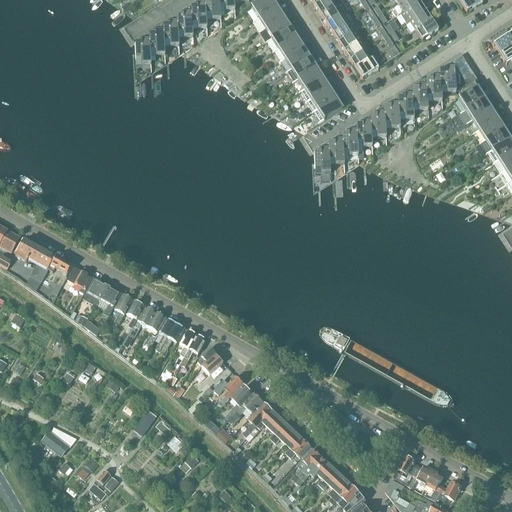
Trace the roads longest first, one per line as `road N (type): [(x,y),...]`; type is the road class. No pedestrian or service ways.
road 1 (residential): [(313,387),(0,213)]
road 2 (residential): [(362,110),(292,0)]
road 3 (residential): [(362,110),(467,42)]
